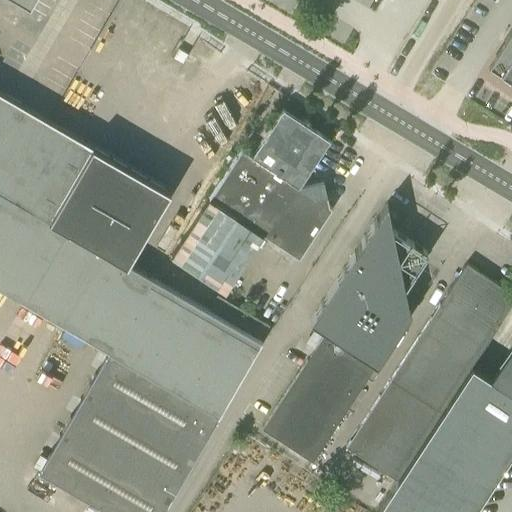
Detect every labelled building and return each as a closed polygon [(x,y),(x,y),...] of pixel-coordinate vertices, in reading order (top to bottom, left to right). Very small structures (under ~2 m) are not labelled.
[(31,0),(0,0),(0,286),(108,349),(38,469),(111,511),(160,511),(178,483),(183,474),(261,339),(208,308),(153,276),(152,277),(126,262),(169,189),(0,91),(0,0),(27,0),(30,2),(31,0)] [(511,29),(504,40),(510,44),(495,66),(511,77),(511,29)] [(173,57),(182,62),(187,53),(178,48),(173,57)] [(242,148),(209,198),(269,237),(299,257),(332,207),(328,205),(326,196),(317,198),(314,195),(312,186),(302,188),(298,185),(329,139),(283,108),(252,155),(242,148)] [(262,233),(248,224),(209,198),(175,249),(228,285),(262,233)] [(326,330),(262,427),(312,460),(399,328),(410,311),(409,311),(408,311),(393,302),(426,251),(392,229),(387,202),(376,218),(309,319),(326,330)] [(511,292),(466,263),(346,445),(396,478),(511,300),(511,292)] [(208,308),(261,339),(269,324),(226,299),(216,294),(208,308)] [(471,365),(397,479),(446,511),(472,511),(511,451),(511,349),(493,379),(471,365)] [(378,508),(375,511),(446,511),(397,479),(378,508)]
